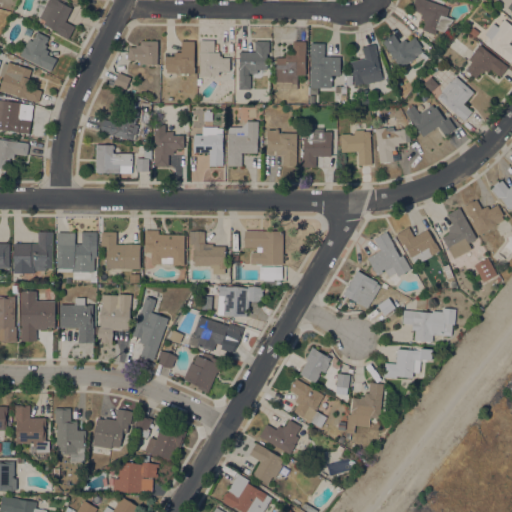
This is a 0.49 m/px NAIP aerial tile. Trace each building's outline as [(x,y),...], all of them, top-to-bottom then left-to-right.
[(58,0),(58,1),(72,8),(65,21),(74,26),(68,39),(57,33),(57,32),(43,24),(45,21),(39,18),(48,0),(58,0)] [(446,17),(453,19),(444,32),(436,29),(434,34),(420,29),(423,19),(420,18),(422,13),(411,9),(414,0),(428,0),(449,8),(446,17)] [(504,19),(511,25),(511,39),(509,43),(511,45),(511,60),(510,63),(484,42),(488,37),(484,34),(493,23),(498,27),(504,19)] [(24,46),(25,46),(28,39),(32,41),(37,32),(48,37),(45,44),(47,45),(45,49),(48,51),(47,54),(56,59),(50,71),(19,55),(24,46)] [(400,68),(391,55),(391,56),(388,52),(389,52),(382,41),(393,34),(399,42),(405,39),(407,42),(416,36),(425,49),(415,56),(416,57),(400,68)] [(147,64),(139,64),(139,60),(128,60),(128,59),(125,59),(125,53),(128,53),(128,47),(136,47),(136,44),(140,44),(140,40),(157,41),(157,64),(147,64)] [(214,40),(214,52),(219,52),(219,56),(222,56),(222,58),(229,58),(229,71),(218,71),(218,75),(210,75),(210,76),(199,76),(200,40),(214,40)] [(165,68),(165,56),(174,56),(174,50),(181,50),(181,41),(194,41),(193,67),(195,67),(194,74),(188,74),(188,75),(180,75),(180,74),(175,73),(166,72),(166,68),(165,68)] [(238,68),(239,68),(239,52),(255,52),(254,41),(269,41),(269,54),(266,54),(267,69),(257,69),(257,73),(248,73),(248,75),(250,75),(250,89),(239,89),(238,68)] [(276,88),(276,82),(275,82),(276,57),(285,57),(285,53),(293,53),(293,41),(294,41),(304,41),(306,41),(305,75),(297,75),(297,89),(291,89),(276,88)] [(310,87),(310,43),(324,43),(324,57),(340,57),(340,75),(331,75),(331,88),(310,87)] [(365,58),(362,47),(374,44),(382,79),(355,85),(350,62),(365,58)] [(490,69),(487,72),(484,70),(482,73),(480,72),(475,78),(470,73),(469,75),(466,73),(467,71),(465,70),(471,62),(465,57),(470,50),(473,52),(479,44),(507,67),(507,68),(501,76),(500,75),(500,76),(490,69)] [(0,90),(0,86),(3,77),(0,75),(0,71),(3,62),(7,64),(8,62),(31,69),(28,78),(32,79),(30,87),(41,91),(41,92),(38,101),(37,102),(0,90)] [(119,72),(131,78),(125,89),(114,84),(113,84),(119,72)] [(438,85),(431,91),(423,83),(430,76),(438,85)] [(463,104),(472,111),(464,121),(441,101),(442,101),(437,97),(441,92),(441,91),(449,82),(450,83),(455,76),(473,92),(463,104)] [(0,99),(33,105),(28,133),(24,132),(23,137),(16,136),(16,132),(0,129),(0,99)] [(405,111),(413,105),(419,114),(432,105),(434,108),(436,107),(444,119),(448,117),(456,128),(445,136),(438,126),(423,137),(405,111)] [(104,119),(117,122),(121,106),(138,111),(136,120),(135,120),(134,124),(138,125),(134,139),(133,139),(132,140),(113,135),(100,131),(104,119)] [(212,120),(203,120),(203,112),(205,112),(205,109),(209,109),(209,112),(212,112),(212,120)] [(247,121),(258,121),(258,138),(257,138),(257,153),(241,153),(241,166),(227,166),(227,133),(228,133),(228,127),(241,127),(247,121)] [(154,124),(165,124),(165,131),(173,131),(173,135),(183,135),(183,148),(176,148),(176,150),(173,150),(173,154),(168,154),(168,165),(154,166),(154,124)] [(380,163),(378,150),(377,150),(376,145),(377,145),(374,128),(385,127),(393,126),(394,131),(408,128),(410,141),(398,143),(399,145),(395,146),(395,150),(392,150),(393,161),(380,163)] [(193,152),(193,134),(202,134),(202,127),(217,127),(217,128),(222,128),(222,133),(223,133),(223,137),(222,137),(222,151),(223,151),(222,166),(209,166),(209,154),(209,152),(193,152)] [(315,156),(316,161),(315,167),(301,167),(301,154),(303,154),(303,138),(307,138),(307,128),(323,128),(323,131),(331,131),(331,140),(331,156),(315,156)] [(296,165),(292,165),(292,167),(286,167),(286,165),(282,165),(282,155),(277,155),(277,154),(276,154),(276,151),(266,150),(267,130),(275,130),(275,129),(279,129),(279,132),(297,133),(296,165)] [(358,165),(357,151),(341,152),(340,134),(350,133),(350,134),(354,134),(353,130),(363,129),(364,131),(370,130),(372,164),(365,165),(358,165)] [(0,138),(28,143),(27,155),(14,153),(14,158),(10,157),(9,162),(7,161),(6,169),(0,167),(0,138)] [(132,166),(131,166),(131,173),(119,173),(119,172),(95,172),(96,144),(112,144),(113,144),(113,145),(114,145),(114,149),(113,149),(113,153),(132,153),(132,166)] [(151,158),(149,158),(149,171),(143,171),(136,171),(136,158),(143,158),(143,146),(151,148),(151,158)] [(511,185),(511,207),(509,210),(499,197),(498,198),(491,188),(494,186),(493,185),(498,181),(499,182),(502,180),(508,188),(511,185)] [(480,234),(473,221),(472,222),(470,217),(464,206),(476,199),(481,209),(487,206),(489,209),(497,205),(503,215),(501,216),(503,220),(496,224),(497,225),(480,234)] [(454,258),(442,237),(448,233),(447,231),(449,230),(447,227),(452,224),(447,214),(459,207),(476,238),(468,243),(471,248),(454,258)] [(432,254),(432,255),(416,265),(404,244),(402,245),(396,234),(408,227),(414,236),(427,229),(435,242),(440,250),(432,254)] [(172,265),(172,263),(161,263),(161,264),(151,264),(151,252),(144,252),(144,230),(158,230),(158,234),(184,234),(184,265),(172,265)] [(194,248),(193,248),(193,244),(189,244),(189,231),(195,231),(195,230),(201,230),(201,231),(204,231),(204,243),(205,243),(213,244),(213,246),(225,246),(225,259),(226,259),(226,268),(225,268),(225,274),(212,274),(212,268),(210,268),(210,266),(194,265),(194,248)] [(251,264),(251,252),(261,252),(261,247),(244,247),(244,230),(283,231),(283,264),(251,264)] [(53,268),(46,268),(46,270),(34,270),(34,272),(13,272),(13,243),(37,243),(37,231),(53,231),(53,268)] [(75,232),(74,244),(81,244),(82,231),(96,232),(96,257),(94,257),(93,272),(57,271),(57,232),(75,232)] [(125,268),(106,268),(106,246),(101,246),(101,231),(116,231),(116,244),(140,244),(140,269),(125,268)] [(367,257),(380,250),(373,238),(386,231),(394,245),(393,245),(399,256),(402,255),(410,269),(398,276),(396,272),(388,277),(384,268),(381,270),(382,272),(376,275),(367,257)] [(0,268),(0,243),(9,243),(9,268),(0,268)] [(474,265),(488,257),(497,275),(483,282),(474,265)] [(447,264),(452,277),(447,279),(442,266),(447,264)] [(259,267),(282,267),(282,279),(259,279),(259,267)] [(343,294),(349,283),(357,270),(377,282),(376,283),(380,285),(366,308),(365,307),(343,294)] [(248,309),(246,309),(246,316),(245,316),(244,324),(230,321),(231,315),(210,314),(211,309),(201,309),(201,295),(203,296),(203,285),(215,286),(215,285),(225,286),(248,287),(248,286),(264,287),(264,291),(262,291),(262,298),(260,298),(260,301),(248,301),(248,305),(248,309)] [(52,329),(52,327),(47,327),(47,329),(36,329),(36,338),(37,338),(37,340),(21,340),(21,290),(36,290),(36,300),(54,300),(54,329),(52,329)] [(118,295),(118,293),(130,294),(128,329),(122,329),(122,330),(112,329),(111,344),(107,344),(107,342),(102,341),(101,343),(97,343),(98,326),(100,326),(102,294),(118,295)] [(16,327),(16,342),(1,342),(1,341),(0,341),(0,296),(14,296),(14,327),(16,327)] [(153,360),(140,356),(144,344),(138,342),(140,337),(132,335),(145,296),(155,299),(151,312),(168,318),(153,360)] [(59,304),(74,304),(74,297),(84,297),(84,304),(92,304),(92,327),(93,327),(93,342),(78,342),(78,327),(59,327),(59,304)] [(377,305),(388,297),(395,307),(393,309),(394,311),(388,315),(387,313),(384,315),(377,305)] [(415,328),(414,328),(414,324),(402,323),(403,310),(432,312),(432,310),(442,311),(442,308),(455,309),(454,324),(444,323),(443,335),(432,334),(432,342),(414,340),(415,328)] [(232,352),(220,348),(221,345),(215,343),(213,351),(209,349),(197,346),(188,343),(191,333),(193,333),(199,316),(228,325),(229,323),(243,328),(239,343),(232,352)] [(183,334),(179,343),(169,338),(173,329),(183,334)] [(307,360),(305,358),(312,346),(315,348),(314,349),(330,358),(327,363),(329,364),(324,372),(320,370),(318,374),(319,374),(315,382),(299,373),(307,360)] [(394,375),(394,378),(383,377),(385,362),(396,363),(397,348),(420,351),(420,348),(433,349),(431,360),(427,359),(427,361),(422,361),(422,359),(420,359),(419,372),(413,372),(412,377),(394,375)] [(158,363),(163,351),(176,356),(171,368),(158,363)] [(182,382),(190,362),(193,363),(196,355),(209,361),(211,356),(222,361),(218,372),(217,371),(208,393),(182,382)] [(348,387),(335,385),(337,373),(349,374),(348,387)] [(293,411),(298,403),(294,401),(298,396),(288,390),(296,378),(324,395),(315,410),(327,417),(320,427),(293,411)] [(351,407),(350,407),(350,400),(352,400),(352,397),(360,398),(360,396),(364,396),(365,392),(368,393),(369,382),(383,383),(379,418),(369,417),(368,426),(355,425),(356,421),(351,420),(351,414),(351,410),(351,407)] [(35,452),(36,452),(36,446),(29,446),(29,443),(16,443),(16,419),(14,419),(15,405),(30,405),(29,417),(45,418),(45,441),(49,441),(49,452),(35,452)] [(57,422),(55,422),(55,412),(54,412),(54,408),(70,408),(70,421),(77,421),(77,430),(85,430),(85,448),(84,448),(84,462),(70,462),(70,454),(56,454),(57,422)] [(97,417),(98,417),(98,418),(104,419),(104,418),(115,419),(117,411),(115,410),(116,408),(132,411),(130,424),(129,424),(129,429),(127,428),(126,438),(122,438),(123,433),(122,433),(120,447),(111,445),(111,448),(93,445),(97,417)] [(139,413),(152,419),(148,429),(150,429),(149,431),(149,432),(147,438),(140,435),(138,438),(133,436),(135,433),(133,432),(135,426),(134,425),(135,422),(133,421),(135,418),(136,418),(139,413)] [(259,436),(266,423),(276,429),(279,425),(282,427),(283,425),(285,426),(289,419),(300,426),(295,435),(298,437),(294,444),(295,445),(289,454),(259,436)] [(144,450),(150,437),(156,439),(160,428),(159,428),(162,421),(186,431),(180,448),(177,447),(171,461),(157,455),(150,452),(144,450)] [(252,474),(260,460),(259,460),(249,454),(256,442),(283,459),(282,460),(284,461),(282,463),(281,462),(280,464),(282,465),(274,478),(272,476),(267,484),(252,474)] [(14,474),(18,474),(18,478),(16,478),(16,490),(14,490),(14,491),(0,491),(0,461),(14,461),(14,474)] [(152,477),(150,477),(148,477),(142,477),(142,479),(139,479),(139,480),(141,480),(140,485),(140,490),(140,492),(129,492),(118,491),(118,480),(118,479),(119,464),(143,465),(143,463),(149,464),(155,464),(155,467),(155,474),(155,477),(152,477)] [(241,511),(233,507),(232,508),(222,501),(224,498),(222,498),(237,473),(249,480),(247,482),(271,497),(262,511),(241,511)] [(152,477),(151,479),(152,479),(152,485),(152,490),(140,490),(140,485),(141,480),(139,480),(139,479),(142,479),(148,479),(148,477),(150,477),(152,477)] [(6,511),(0,511),(0,506),(2,496),(36,501),(35,508),(46,510),(45,511),(6,511)] [(135,511),(102,511),(106,506),(107,506),(113,510),(117,503),(121,496),(139,507),(135,511)] [(94,511),(76,511),(83,500),(97,508),(95,511),(94,511)] [(316,511),(307,511),(301,508),(304,502),(317,510),(316,511)]
